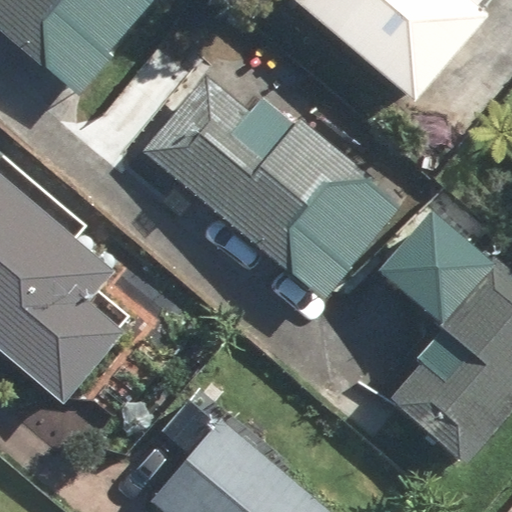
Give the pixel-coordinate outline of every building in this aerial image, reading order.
[(0,0),(0,33),(74,96),(154,0),(0,0)] [(287,0),(287,1),(410,105),(485,15),(468,0),(287,0)] [(142,153),(327,302),(402,210),(367,182),(372,177),(298,118),(292,126),(261,101),(251,113),(206,75),(142,153)] [(511,134),(498,150),(511,161),(511,134)] [(0,354),(59,404),(118,331),(85,302),(110,272),(0,179),(0,354)] [(387,400),(468,470),(511,419),(511,272),(436,207),(379,272),(447,331),(387,400)] [(146,506),(153,511),(321,511),(218,424),(146,506)]
